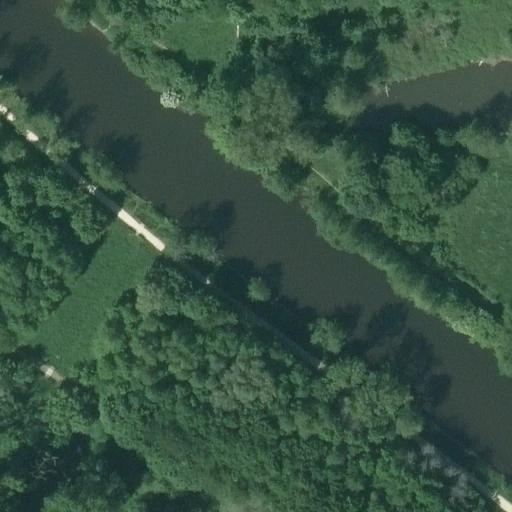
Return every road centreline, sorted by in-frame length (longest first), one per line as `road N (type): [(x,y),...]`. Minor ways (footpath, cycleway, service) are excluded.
road 1 (track): [(504,511),(217,299),(0,108)]
road 2 (track): [(0,349),(188,477),(226,511)]
